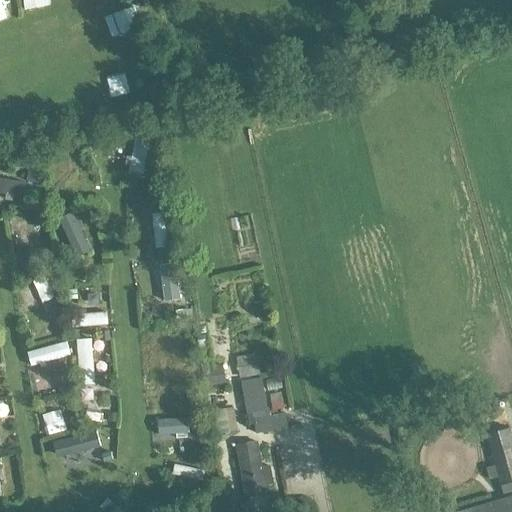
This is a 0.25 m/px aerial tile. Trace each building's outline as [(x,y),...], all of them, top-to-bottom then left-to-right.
[(0,0),(0,22),(9,18),(0,0)] [(146,34),(135,6),(124,11),(135,39),(146,34)] [(114,68),(100,78),(112,96),(127,86),(114,68)] [(136,133),(129,171),(144,174),(150,136),(136,133)] [(24,180),(0,176),(0,192),(22,196),(24,180)] [(34,208),(9,219),(17,235),(42,224),(34,208)] [(149,211),(155,249),(168,247),(162,210),(149,211)] [(60,218),(76,256),(91,250),(74,211),(60,218)] [(167,300),(180,297),(174,263),(161,265),(167,300)] [(14,268),(15,278),(24,277),(22,267),(14,268)] [(72,312),(73,327),(108,326),(107,310),(72,312)] [(54,339),(51,312),(37,314),(40,341),(54,339)] [(76,338),(80,385),(94,384),(90,336),(76,338)] [(67,341),(28,351),(32,367),(71,357),(67,341)] [(256,354),(236,358),(240,379),(260,375),(256,354)] [(205,386),(226,383),(223,365),(202,369),(205,386)] [(273,432),(263,378),(241,382),(248,425),(254,425),(255,435),(273,432)] [(84,406),(82,418),(103,422),(105,410),(84,406)] [(48,440),(67,433),(59,410),(40,417),(48,440)] [(212,416),(215,435),(236,432),(233,413),(212,416)] [(118,422),(117,414),(108,414),(109,422),(118,422)] [(158,417),(159,434),(188,434),(188,416),(158,417)] [(94,431),(53,441),(56,456),(97,446),(94,431)] [(269,466),(261,467),(257,442),(236,446),(246,498),(266,494),(265,487),(272,485),(269,466)] [(511,481),(511,448),(491,454),(500,485),(511,481)] [(206,471),(173,464),(171,473),(204,481),(206,471)] [(511,511),(511,497),(460,511),(511,511)]
